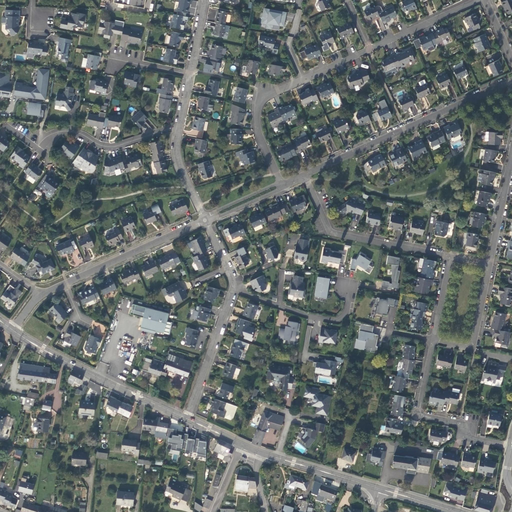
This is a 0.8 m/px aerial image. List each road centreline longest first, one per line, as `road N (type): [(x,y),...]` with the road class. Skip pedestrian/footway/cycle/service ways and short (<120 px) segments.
road 1 (residential): [(304,176),(511,78)]
road 2 (secondary): [(13,330),(186,418)]
road 3 (residential): [(304,176),(328,231),(451,252)]
road 4 (residential): [(433,340),(419,413),(511,445)]
road 5 (residential): [(65,282),(206,220)]
road 6 (residential): [(179,126),(109,147),(64,131),(39,149)]
road 7 (residential): [(186,418),(232,287)]
road 8 (residential): [(303,79),(266,94),(257,108),(282,184)]
road 9 (residential): [(491,259),(474,348),(433,340)]
road 10 (secondary): [(259,451),(379,488)]
